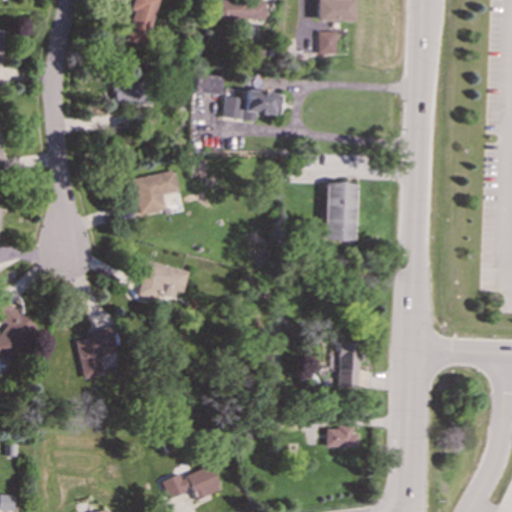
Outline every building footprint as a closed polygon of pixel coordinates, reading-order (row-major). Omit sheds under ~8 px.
[(156,0),(132,0),(130,10),(132,10),(124,40),(144,45),(156,0)] [(263,19),(264,0),(212,0),(212,18),(263,19)] [(314,0),(315,20),(352,20),(352,0),(314,0)] [(334,30),(315,30),(316,52),(334,52),(334,30)] [(194,93),(219,93),(220,75),(195,74),(194,93)] [(142,80),(111,81),(112,104),(143,103),(142,80)] [(221,96),(220,118),(252,120),(252,113),(277,115),(279,92),(243,90),(243,97),(221,96)] [(176,190),(172,169),(127,178),(134,215),(163,210),(160,194),(176,190)] [(353,182),(323,181),(321,240),(351,240),(353,182)] [(186,270),(143,260),(135,294),(154,299),(153,300),(170,304),(173,290),(180,292),(186,270)] [(34,325),(0,299),(0,320),(4,324),(0,329),(0,357),(6,362),(34,325)] [(73,340),(80,378),(101,374),(97,356),(113,352),(108,327),(83,332),(84,338),(73,340)] [(333,386),(353,387),(354,342),(334,341),(333,386)] [(322,446),(352,447),(352,425),(333,424),(333,428),(322,428),(322,446)] [(176,473),(158,480),(165,497),(189,488),(193,499),(218,489),(209,465),(177,477),(176,473)] [(0,510),(11,510),(11,494),(0,494),(0,510)]
